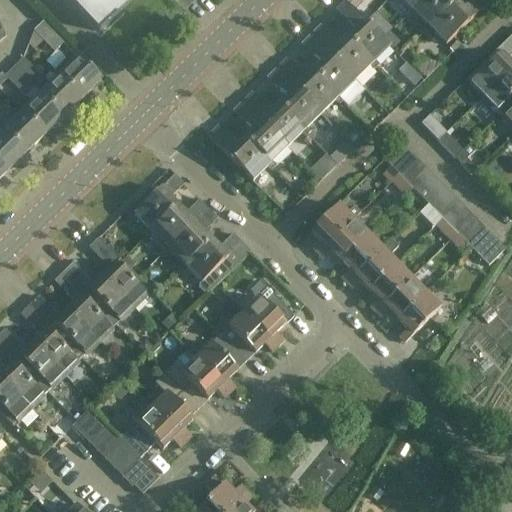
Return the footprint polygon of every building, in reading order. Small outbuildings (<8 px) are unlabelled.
[(67,0),(98,33),(133,0),(67,0)] [(394,0),(399,0),(412,12),(424,0),(391,0),(393,2),(394,0)] [(422,31),(424,33),(455,4),(451,0),(424,0),(412,12),(426,27),(422,31)] [(455,4),(424,33),(427,36),(431,32),(445,47),(491,3),(487,0),(474,0),(462,12),(455,4)] [(354,32),(346,40),(375,69),(378,67),(374,63),(389,48),(378,37),(345,4),(335,13),(354,32)] [(33,33),(53,53),(62,44),(42,24),(33,33)] [(320,28),(311,38),(354,82),(368,68),(372,72),(375,69),(346,40),(338,47),(320,28)] [(511,36),(465,83),(482,100),(511,69),(511,68),(506,62),(511,56),(511,36)] [(320,66),(312,74),(340,103),(343,100),(339,96),(354,82),(311,38),(301,47),(320,66)] [(77,60),(58,78),(81,102),(83,100),(82,100),(97,85),(98,86),(100,83),(77,60)] [(22,61),(13,70),(33,90),(42,81),(22,61)] [(286,62),(276,71),(320,115),(334,102),(338,106),(340,103),(312,74),(304,81),(286,62)] [(511,69),(482,100),(499,117),(511,104),(511,69)] [(33,90),(13,70),(4,79),(24,99),(33,90)] [(285,100),(278,107),(307,136),(310,134),(306,130),(320,115),(276,71),(267,81),(285,100)] [(58,78),(40,96),(62,119),(79,103),(80,103),(81,102),(58,78)] [(40,96),(21,114),(44,138),(45,136),(62,119),(40,96)] [(251,96),(242,105),(286,150),(300,135),(304,139),(307,136),(278,107),(270,114),(251,96)] [(511,104),(499,117),(511,131),(511,104)] [(251,133),(243,141),(273,171),(276,168),(272,164),(286,150),(242,105),(232,114),(251,133)] [(21,114),(2,133),(25,156),(42,139),(43,139),(44,138),(21,114)] [(273,171),(243,141),(235,148),(217,129),(207,139),(252,184),(266,169),(270,173),(273,171)] [(2,133),(0,134),(0,167),(7,174),(8,173),(8,172),(25,156),(2,133)] [(444,137),(437,143),(454,161),(461,154),(444,137)] [(409,154),(401,145),(384,162),(390,169),(392,171),(409,154)] [(454,161),(471,178),(485,164),(468,147),(461,154),(454,161)] [(417,162),(409,154),(392,171),(398,177),(400,179),(417,162)] [(425,171),(417,162),(400,179),(408,187),(425,171)] [(398,177),(392,171),(390,169),(382,177),(390,185),(391,184),(398,177)] [(434,179),(425,171),(408,187),(412,191),(417,196),(434,179)] [(144,236),(146,239),(177,209),(169,201),(183,187),(174,177),(133,217),(148,232),(144,236)] [(412,191),(408,187),(400,179),(398,177),(391,184),(405,198),(412,191)] [(417,196),(425,205),(442,188),(434,179),(417,196)] [(425,205),(433,213),(451,196),(442,188),(425,205)] [(433,213),(442,222),(459,205),(451,196),(433,213)] [(153,238),(167,252),(208,212),(198,202),(184,216),(177,209),(146,239),(149,242),(153,238)] [(442,222),(451,231),(468,214),(459,205),(442,222)] [(312,251),(317,256),(352,222),(360,215),(353,208),(346,215),(338,207),(310,234),(320,244),(312,251)] [(177,270),(180,273),(210,243),(203,235),(217,221),(208,212),(167,252),(181,266),(177,270)] [(451,231),(459,239),(476,222),(468,214),(451,231)] [(330,254),(339,263),(367,237),(352,222),(317,256),(323,262),(330,254)] [(459,239),(468,248),(485,231),(476,222),(459,239)] [(485,231),(468,248),(476,257),(493,240),(485,231)] [(210,243),(180,273),(182,276),(187,272),(208,294),(250,255),(232,236),(218,250),(210,243)] [(341,281),(346,286),(381,251),(367,237),(339,263),(349,273),(341,281)] [(109,272),(102,279),(133,311),(150,295),(98,240),(88,250),(102,265),(109,272)] [(505,252),(493,240),(476,257),(488,269),(505,252)] [(359,284),(368,293),(396,266),(388,258),(397,249),(391,242),(381,251),(346,286),(351,291),(359,284)] [(73,265),(63,274),(85,297),(80,301),(87,309),(97,300),(103,306),(99,311),(116,328),(133,311),(102,279),(94,286),(87,279),(87,280),(73,265)] [(370,310),(375,315),(410,281),(396,266),(368,293),(378,302),(370,310)] [(74,306),(67,313),(98,345),(116,328),(99,311),(103,306),(97,300),(87,309),(80,301),(85,297),(63,274),(54,284),(68,298),(67,299),(74,306)] [(388,313),(397,322),(425,296),(410,281),(375,315),(380,321),(388,313)] [(242,315),(277,349),(282,344),(274,337),(293,318),(259,284),(249,294),(256,301),(242,315)] [(425,296),(397,322),(407,332),(399,340),(405,345),(439,311),(425,296)] [(38,299),(29,308),(51,330),(46,335),(53,342),(62,333),(69,340),(64,344),(81,361),(98,345),(67,313),(60,320),(53,313),(38,299)] [(40,339),(33,346),(64,378),(81,361),(64,344),(69,340),(62,333),(53,342),(46,335),(51,330),(29,308),(19,317),(33,332),(40,339)] [(219,338),(246,365),(264,347),(271,355),(277,349),(242,315),(219,338)] [(4,332),(0,336),(0,347),(16,364),(12,368),(19,376),(28,367),(35,374),(30,378),(46,395),(64,378),(33,346),(26,353),(19,346),(18,347),(4,332)] [(195,361),(229,396),(235,391),(227,383),(246,365),(219,338),(195,361)] [(0,367),(6,373),(0,378),(0,380),(29,412),(46,395),(30,378),(35,374),(28,367),(19,376),(12,368),(16,364),(0,347),(0,367)] [(164,377),(194,407),(202,399),(207,403),(216,393),(224,401),(229,396),(195,361),(181,375),(174,367),(164,377)] [(151,411),(185,445),(190,440),(182,433),(192,423),(185,416),(194,407),(164,377),(155,386),(165,396),(151,411)] [(29,412),(0,380),(0,416),(12,428),(29,412)] [(131,454),(139,462),(155,445),(162,452),(172,443),(180,450),(185,445),(151,411),(144,403),(132,415),(132,420),(136,425),(118,442),(122,446),(131,454)] [(71,429),(79,437),(97,420),(89,412),(71,429)] [(79,437),(88,446),(106,429),(97,420),(79,437)] [(88,446),(96,454),(114,437),(106,429),(88,446)] [(96,454),(105,463),(122,446),(118,442),(114,437),(96,454)] [(105,463),(113,471),(131,454),(122,446),(105,463)] [(113,471),(121,479),(139,462),(131,454),(113,471)] [(139,462),(121,479),(131,490),(149,472),(139,462)] [(197,511),(227,511),(246,495),(240,489),(233,496),(224,486),(222,488),(214,480),(216,478),(215,477),(204,488),(213,497),(197,511)] [(248,511),(244,507),(251,500),(246,495),(227,511),(248,511)]
